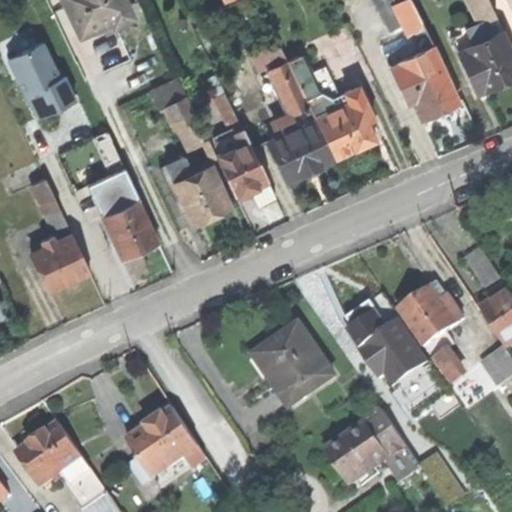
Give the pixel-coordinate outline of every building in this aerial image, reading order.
[(62,0),(80,37),(100,27),(112,21),(114,27),(131,19),(122,0),(62,0)] [(407,31),(410,35),(424,28),(416,12),(410,0),(375,0),(393,38),(407,31)] [(433,0),(410,0),(416,12),(434,3),(433,0)] [(469,0),(481,25),(484,23),(473,0),(469,0)] [(473,0),(484,23),(497,18),(488,0),(473,0)] [(475,27),(482,43),(504,33),(497,18),(484,23),(481,25),(475,27)] [(459,34),(466,50),(482,43),(475,27),(459,34)] [(410,35),(416,48),(427,71),(440,65),(441,64),(424,28),(410,35)] [(466,50),(485,91),(503,83),(511,79),(511,52),(504,33),(482,43),(466,50)] [(34,116),(74,97),(45,35),(4,55),(34,116)] [(258,65),(285,53),(278,37),(251,50),(258,65)] [(415,108),(424,127),(443,117),(462,108),(440,65),(427,71),(416,48),(386,63),(409,111),(415,108)] [(476,95),(485,91),(466,50),(458,53),(476,95)] [(310,107),(311,110),(320,105),(297,57),(288,61),(295,76),(310,107)] [(269,88),(280,83),(295,76),(288,61),(286,58),(261,70),(269,88)] [(295,114),(310,107),(295,76),(280,83),(295,114)] [(151,91),(159,108),(169,104),(187,96),(179,79),(151,91)] [(316,120),(334,159),(356,148),(375,139),(367,122),(375,118),(361,90),(351,94),(354,100),(315,119),(316,120)] [(311,110),(315,119),(354,100),(351,94),(350,91),(320,105),(311,110)] [(215,98),(221,111),(231,107),(225,93),(215,98)] [(197,117),(187,96),(169,104),(190,148),(204,142),(193,119),(197,117)] [(310,170),(334,159),(316,120),(268,143),(286,182),(310,170)] [(234,133),(240,145),(248,141),(243,129),(234,133)] [(104,160),(105,159),(117,154),(107,131),(94,138),(104,160)] [(216,156),(235,196),(238,194),(239,197),(248,192),(258,188),(257,186),(267,181),(248,141),(240,145),(216,156)] [(105,159),(120,191),(132,186),(117,154),(105,159)] [(166,165),(175,183),(193,174),(185,156),(166,165)] [(24,167),(32,185),(46,179),(38,161),(24,167)] [(175,183),(194,223),(211,215),(230,206),(211,166),(193,174),(175,183)] [(32,185),(46,215),(59,209),(46,179),(32,185)] [(108,197),(115,211),(139,200),(132,186),(120,191),(108,197)] [(462,213),(467,224),(499,208),(494,197),(462,213)] [(138,249),(157,240),(139,200),(115,211),(102,216),(121,257),(138,249)] [(31,253),(48,292),(69,282),(90,273),(72,234),(55,241),(53,236),(42,241),(44,247),(31,253)] [(500,277),(488,248),(473,254),(485,283),(500,277)] [(402,309),(426,346),(449,331),(460,324),(451,309),(457,306),(450,296),(443,300),(435,288),(418,299),(402,309)] [(496,302),(483,310),(508,348),(511,345),(511,291),(496,302)] [(466,320),(457,306),(451,309),(460,324),(466,320)] [(382,336),(368,346),(379,361),(373,365),(382,378),(388,374),(396,387),(399,385),(413,375),(429,364),(401,323),(382,336)] [(256,356),(291,408),(336,378),(301,326),(277,343),(256,356)] [(457,343),(449,331),(426,346),(437,361),(438,360),(450,352),(448,349),(457,343)] [(485,363),(500,386),(511,378),(511,354),(508,348),(485,363)] [(466,377),(450,352),(438,360),(454,385),(466,377)] [(420,384),(413,375),(399,385),(406,394),(420,384)] [(468,412),(446,379),(435,386),(458,418),(468,412)] [(472,405),(478,413),(499,399),(493,391),(472,405)] [(141,456),(156,479),(190,457),(197,467),(209,460),(176,409),(163,417),(162,415),(155,419),(149,423),(151,426),(130,440),(141,456)] [(384,410),(368,421),(393,458),(401,453),(415,474),(424,467),(422,464),(407,443),(384,410)] [(476,423),(468,412),(458,418),(466,430),(476,423)] [(368,421),(328,449),(340,467),(353,486),(373,472),(377,478),(384,473),(380,467),(393,458),(368,421)] [(40,440),(22,453),(44,485),(84,456),(61,425),(40,440)] [(421,433),(407,443),(422,464),(436,454),(421,433)] [(110,494),(84,456),(44,485),(48,490),(64,479),(86,511),(110,494)] [(144,487),(156,479),(141,456),(129,464),(144,487)] [(0,481),(0,506),(12,496),(0,481)]
